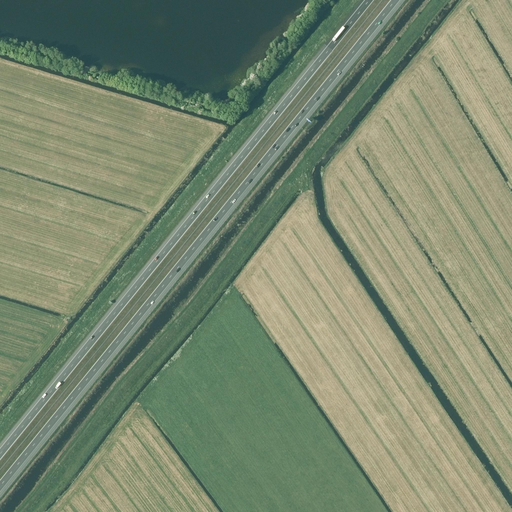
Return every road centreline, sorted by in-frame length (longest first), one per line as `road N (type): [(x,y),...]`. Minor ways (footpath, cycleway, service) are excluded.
road 1 (motorway): [(0,483),(393,0)]
road 2 (motorway): [(368,0),(0,450)]
